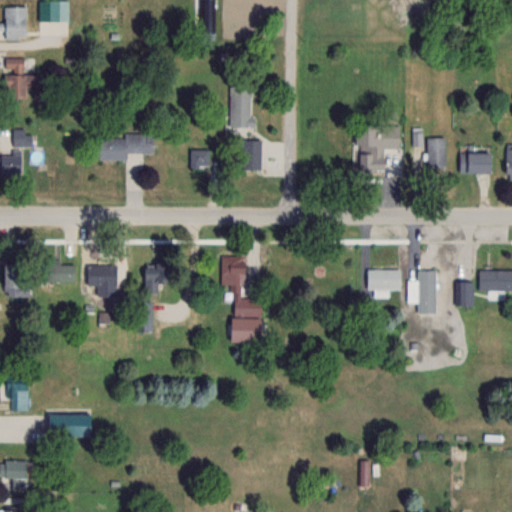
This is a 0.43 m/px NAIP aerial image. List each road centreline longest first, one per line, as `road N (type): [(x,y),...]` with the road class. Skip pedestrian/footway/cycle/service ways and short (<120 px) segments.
road 1 (residential): [(511,217),(0,216)]
road 2 (residential): [(290,216),(290,0)]
